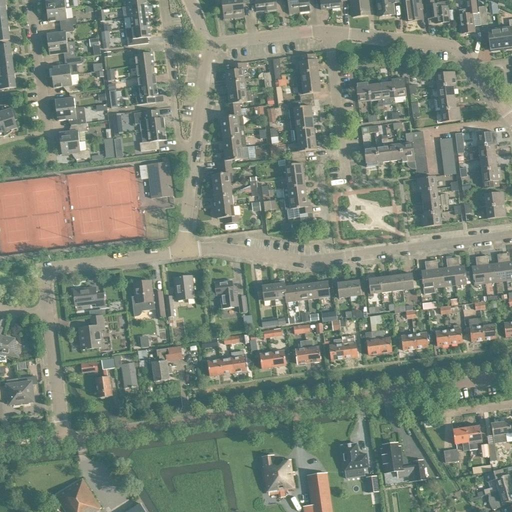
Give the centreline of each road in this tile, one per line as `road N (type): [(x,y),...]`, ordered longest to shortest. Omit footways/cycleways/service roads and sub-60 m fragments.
road 1 (tertiary): [(63,439),(511,374)]
road 2 (residential): [(183,252),(212,248),(304,264),(511,237)]
road 3 (residential): [(48,311),(45,276),(52,269),(183,252)]
road 4 (residential): [(197,149),(179,142),(163,0)]
road 5 (residential): [(470,66),(453,46),(330,32)]
road 6 (residential): [(348,179),(330,32)]
road 7 (residential): [(45,131),(31,0)]
road 8 (residential): [(63,439),(48,311)]
road 9 (residential): [(209,44),(330,32)]
